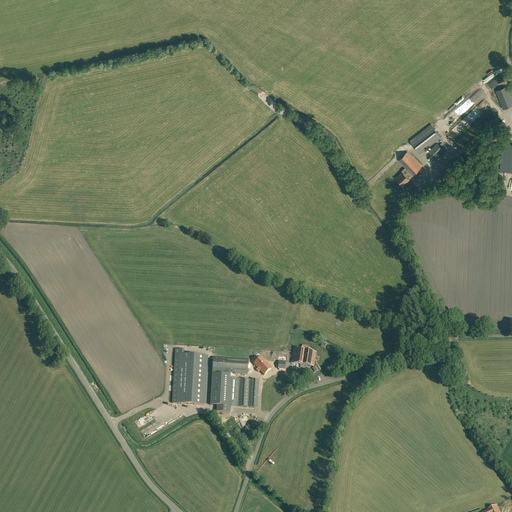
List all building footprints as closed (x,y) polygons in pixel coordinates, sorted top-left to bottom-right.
[(495,91),(503,110),(511,106),(511,99),(507,86),(495,91)] [(409,141),(420,154),(441,138),(431,124),(409,141)] [(435,158),(439,154),(443,150),(436,143),(432,148),(429,152),(435,158)] [(511,171),(511,143),(502,143),(500,170),(511,171)] [(407,151),(398,160),(412,174),(413,174),(421,166),(407,151)] [(396,178),(403,185),(409,179),(408,178),(412,174),(406,168),(396,178)] [(175,349),(172,404),(205,405),(208,356),(184,355),(184,350),(175,349)] [(315,353),(294,349),(292,363),(313,366),(315,353)] [(262,356),(254,363),(264,375),(272,369),(262,356)] [(213,357),(212,374),(230,375),(230,373),(247,374),(248,359),(213,357)] [(340,363),(336,360),(330,367),(335,370),(340,363)] [(212,374),(210,405),(217,406),(216,412),(230,413),(230,406),(228,407),(228,406),(230,379),(230,375),(212,374)] [(230,379),(228,406),(230,406),(239,407),(240,379),(230,379)] [(240,379),(239,407),(248,408),(250,380),(240,379)] [(250,380),(248,408),(257,408),(259,380),(250,380)]
